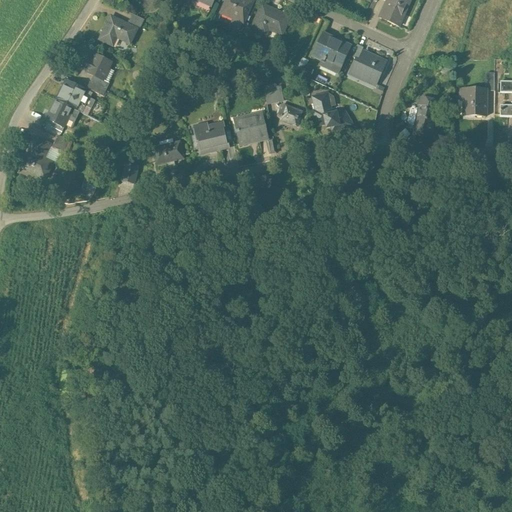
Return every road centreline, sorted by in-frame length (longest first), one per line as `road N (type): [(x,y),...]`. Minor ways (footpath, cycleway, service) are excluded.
road 1 (unclassified): [(0,221),(379,144)]
road 2 (unclassified): [(0,209),(11,127),(95,0)]
road 3 (unclassified): [(379,144),(511,146)]
road 4 (unclassified): [(410,52),(299,0)]
